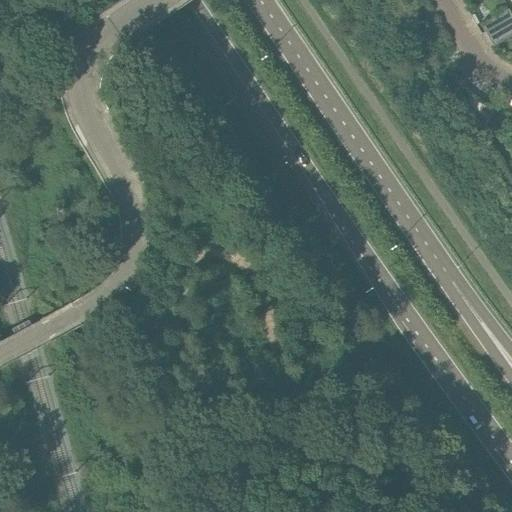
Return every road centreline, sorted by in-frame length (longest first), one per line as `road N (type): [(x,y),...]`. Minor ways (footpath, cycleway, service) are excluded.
road 1 (primary): [(204,0),(511,444)]
road 2 (residential): [(0,354),(100,300),(125,272),(133,209),(77,81),(88,48),(155,0)]
road 3 (track): [(396,511),(361,463),(335,456),(259,478),(243,491),(242,511)]
